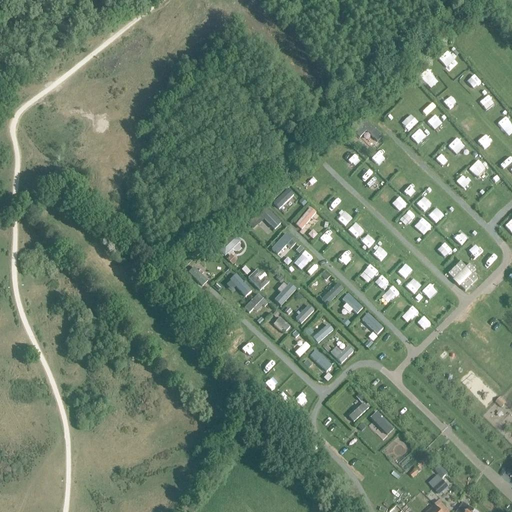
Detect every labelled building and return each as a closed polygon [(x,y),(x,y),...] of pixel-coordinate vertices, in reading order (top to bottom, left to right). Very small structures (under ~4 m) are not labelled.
[(366,121),(354,133),(360,139),(366,132),(377,143),(382,138),(366,121)] [(287,214),(294,206),(284,197),(276,205),(287,214)] [(254,216),(261,224),(266,220),(267,221),(269,220),(267,219),(272,215),(265,207),(254,216)] [(233,235),(217,250),(225,258),(241,243),(233,235)] [(231,256),(227,260),(232,266),(237,262),(231,256)] [(248,256),(235,269),(238,273),(239,272),(242,275),(248,269),(245,266),(252,260),(248,256)] [(462,264),(449,277),(454,281),(453,282),(452,283),(460,291),(462,290),(466,295),(477,284),(472,277),(477,273),(470,267),(466,270),(462,264)] [(189,274),(202,287),(207,282),(194,269),(189,274)] [(261,292),(269,283),(265,279),(267,278),(264,275),(259,281),(257,279),(261,275),(257,271),(248,279),(261,292)] [(234,284),(248,297),(252,293),(238,280),(234,284)] [(276,280),(264,293),(268,297),(274,291),(277,294),(282,288),(280,286),(281,285),(276,280)] [(338,285),(321,301),(326,307),(343,291),(338,285)] [(258,295),(244,309),(249,314),(253,310),(256,313),(263,306),(265,308),(268,305),(258,295)] [(361,308),(348,296),(344,300),(351,308),(350,309),(353,312),(354,310),(357,312),(361,308)] [(383,330),(367,315),(362,320),(378,335),(383,330)] [(304,319),(306,321),(299,329),(302,332),(314,319),(311,316),(308,319),(306,317),(304,319)] [(290,328),(279,319),(273,326),(281,333),(284,330),(286,332),(290,328)] [(317,344),(329,333),(325,329),(313,339),(317,344)] [(292,355),(298,361),(312,347),(294,330),(291,332),(294,335),(290,339),(299,348),(292,355)] [(342,354),(340,353),(336,349),(330,354),(335,360),(336,359),(341,365),(353,353),(348,348),(342,354)] [(330,366),(316,350),(310,355),(325,371),(330,366)] [(502,409),(506,404),(500,398),(496,403),(502,409)] [(440,497),(449,488),(443,481),(433,490),(440,497)] [(394,510),(408,497),(400,489),(387,502),(394,510)] [(430,511),(449,511),(440,503),(430,511)]
